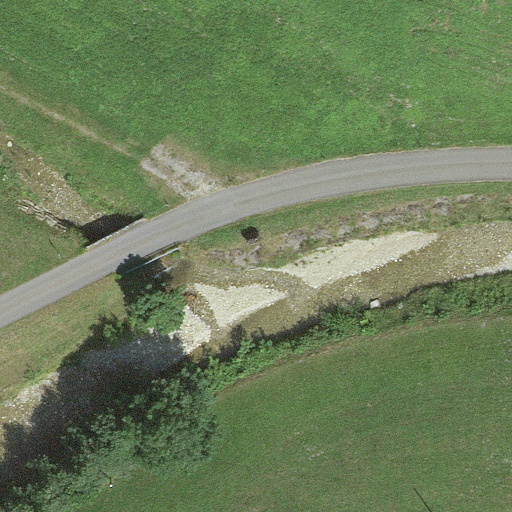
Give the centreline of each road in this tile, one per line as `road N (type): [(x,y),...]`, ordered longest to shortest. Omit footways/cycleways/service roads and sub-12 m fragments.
road 1 (tertiary): [(511,163),(362,174),(232,203),(0,312)]
road 2 (track): [(0,74),(232,203)]
